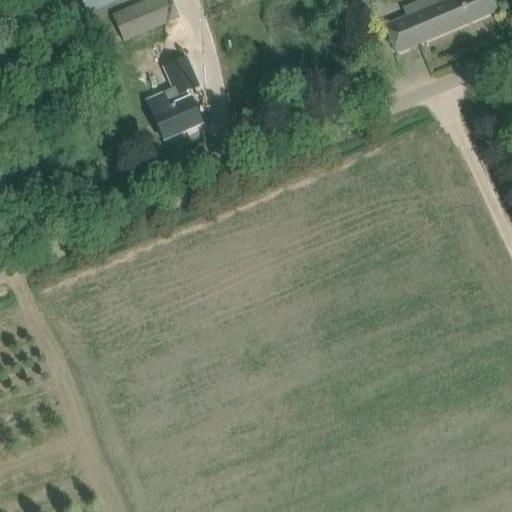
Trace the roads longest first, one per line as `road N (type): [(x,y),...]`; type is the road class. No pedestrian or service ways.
road 1 (residential): [(0,272),(511,54)]
road 2 (track): [(439,85),(511,243)]
